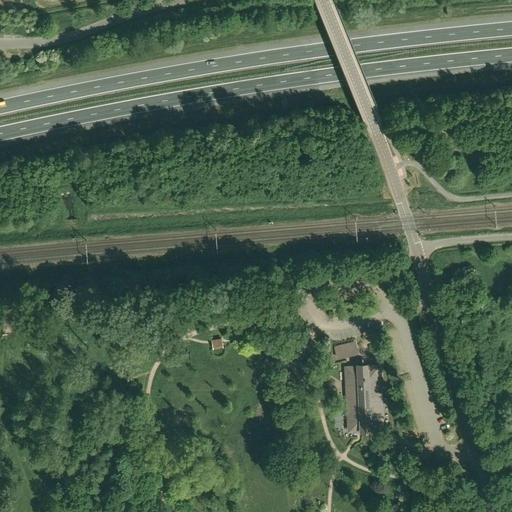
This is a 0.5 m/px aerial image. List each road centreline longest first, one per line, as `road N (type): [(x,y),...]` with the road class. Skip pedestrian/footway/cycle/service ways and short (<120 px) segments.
road 1 (motorway): [(0,136),(297,80),(511,56)]
road 2 (motorway): [(511,27),(292,52),(0,106)]
road 3 (tertiary): [(494,511),(416,250)]
road 4 (tertiary): [(416,250),(322,0)]
road 5 (unclassified): [(0,42),(62,39),(179,0)]
